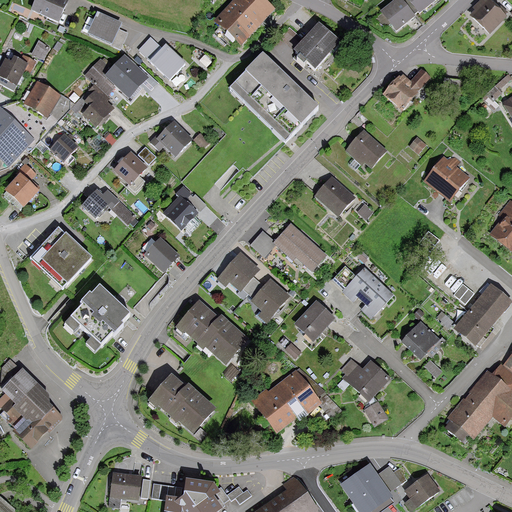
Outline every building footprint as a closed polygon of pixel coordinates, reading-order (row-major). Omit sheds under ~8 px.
[(35,0),(31,12),(54,22),(62,4),(53,0),(35,0)] [(232,0),(214,21),(241,46),(276,9),(266,0),(232,0)] [(406,0),(416,11),(430,0),(406,0)] [(409,17),(397,1),(380,14),(392,29),(409,17)] [(483,1),(469,15),(487,33),(501,19),(483,1)] [(86,37),(117,50),(124,34),(116,31),(118,26),(95,16),(86,37)] [(335,46),(316,28),(303,43),(288,30),(279,39),(314,70),(335,46)] [(136,57),(166,82),(180,65),(149,40),(136,57)] [(30,55),(41,61),(47,49),(37,43),(30,55)] [(0,84),(12,90),(23,67),(7,58),(0,71),(0,84)] [(99,61),(86,77),(107,95),(111,90),(102,82),(111,72),(99,61)] [(125,94),(136,80),(130,75),(134,71),(123,62),(117,69),(121,73),(112,83),(125,94)] [(314,110),(263,62),(235,92),(286,140),(314,110)] [(399,77),(383,97),(400,111),(425,80),(418,74),(408,85),(399,77)] [(461,83),(444,82),(442,94),(460,96),(461,83)] [(58,96),(35,85),(24,105),(48,117),(58,96)] [(80,114),(95,127),(111,109),(103,103),(107,99),(94,88),(85,98),(90,103),(80,114)] [(511,97),(502,102),(511,120),(511,97)] [(0,118),(0,159),(5,164),(25,140),(0,118)] [(171,124),(151,145),(158,151),(162,146),(173,156),(188,140),(171,124)] [(210,131),(220,140),(224,136),(214,126),(210,131)] [(362,130),(342,152),(368,177),(389,155),(362,130)] [(199,135),(194,141),(202,149),(208,143),(199,135)] [(108,146),(113,141),(108,137),(103,142),(108,146)] [(60,139),(49,152),(62,163),(73,149),(60,139)] [(147,165),(154,158),(144,149),(137,156),(147,165)] [(470,178),(442,153),(420,179),(449,203),(470,178)] [(128,185),(143,170),(127,156),(113,171),(128,185)] [(24,169),(4,192),(23,208),(33,195),(23,186),(32,175),(24,169)] [(333,177),(314,198),(343,224),(361,202),(333,177)] [(110,197),(94,213),(110,229),(126,213),(110,197)] [(163,217),(180,232),(195,216),(178,200),(163,217)] [(511,207),(488,234),(511,255),(511,207)] [(261,235),(250,248),(263,259),(273,248),(291,264),(296,259),(311,273),(324,258),(289,227),(273,245),(261,235)] [(55,230),(28,260),(62,290),(89,259),(55,230)] [(422,245),(433,253),(442,240),(430,233),(422,245)] [(160,242),(145,256),(160,272),(175,258),(160,242)] [(238,257),(217,281),(225,288),(229,283),(239,292),(241,289),(245,293),(255,282),(250,278),(256,272),(238,257)] [(443,269),(434,281),(468,306),(477,294),(443,269)] [(344,271),(334,282),(371,316),(390,296),(364,272),(355,281),(344,271)] [(263,324),(286,299),(268,282),(262,289),(255,282),(245,293),(252,299),(249,302),(260,313),(256,317),(263,324)] [(511,307),(489,287),(450,332),(473,352),(511,307)] [(70,319),(100,346),(126,317),(95,290),(70,319)] [(197,306),(175,332),(183,339),(189,333),(225,364),(242,344),(197,306)] [(313,306),(296,325),(313,341),(331,321),(313,306)] [(402,344),(419,360),(435,341),(419,326),(402,344)] [(293,360),(298,354),(288,345),(283,351),(293,360)] [(498,361),(441,429),(469,452),(494,421),(507,432),(511,426),(511,358),(505,366),(498,361)] [(423,368),(433,379),(439,374),(429,363),(423,368)] [(368,401),(386,382),(369,365),(360,374),(350,364),(341,374),(368,401)] [(307,366),(259,398),(282,433),(330,401),(307,366)] [(13,368),(0,380),(0,392),(22,413),(6,429),(25,449),(59,414),(13,368)] [(171,377),(151,402),(191,435),(211,410),(171,377)] [(333,420),(344,412),(335,400),(324,409),(333,420)] [(376,405),(364,412),(373,427),(385,420),(376,405)] [(409,481),(399,466),(382,478),(392,493),(409,481)] [(368,511),(390,498),(369,468),(342,486),(359,511),(368,511)] [(141,475),(109,472),(105,511),(111,511),(118,511),(120,500),(138,502),(141,475)] [(437,493),(427,478),(407,493),(418,507),(437,493)] [(162,502),(161,511),(221,511),(226,507),(211,485),(185,482),(184,489),(154,485),(152,501),(162,502)] [(299,483),(254,511),(314,511),(317,510),(299,483)]
